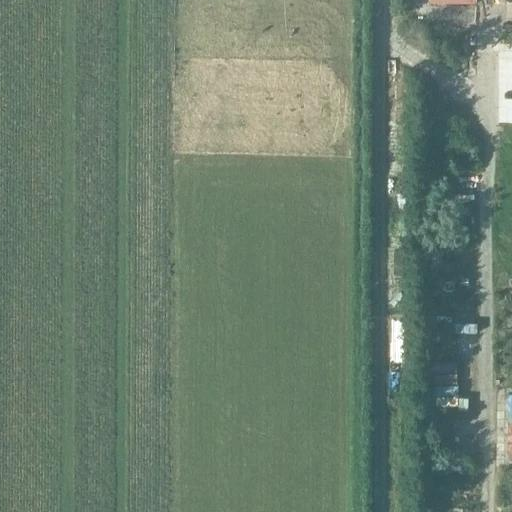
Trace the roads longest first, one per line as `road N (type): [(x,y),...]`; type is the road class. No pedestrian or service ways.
road 1 (unknown): [(381,34),(382,511)]
road 2 (unknown): [(486,511),(498,139),(486,107),(442,69)]
